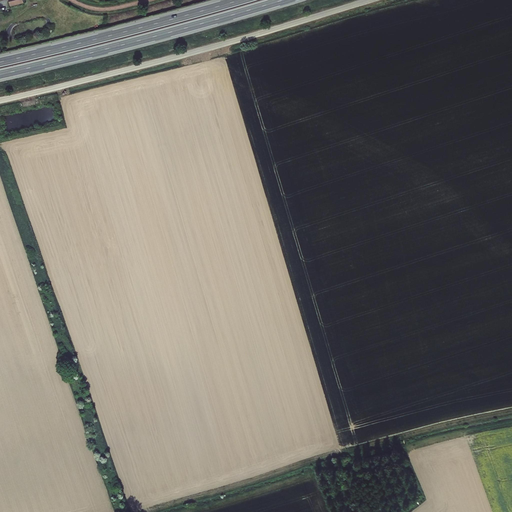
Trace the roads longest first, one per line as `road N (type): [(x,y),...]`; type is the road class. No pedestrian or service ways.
road 1 (trunk): [(0,74),(283,0)]
road 2 (trunk): [(240,0),(0,62)]
